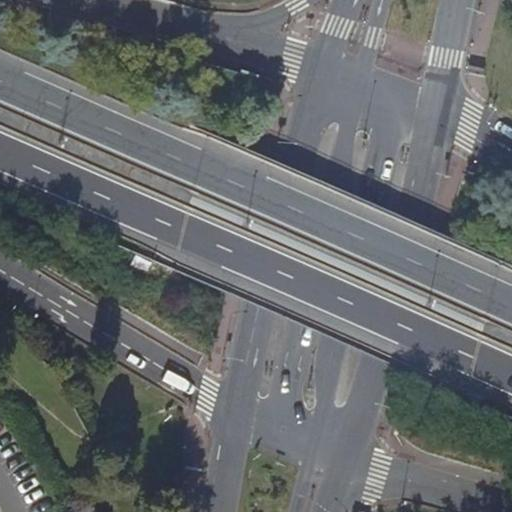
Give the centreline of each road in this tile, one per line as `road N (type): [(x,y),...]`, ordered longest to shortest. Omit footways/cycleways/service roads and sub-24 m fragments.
road 1 (trunk): [(0,151),(511,374)]
road 2 (trunk): [(511,307),(0,84)]
road 3 (secondary): [(360,82),(343,190),(290,379),(283,436)]
road 4 (secondary): [(312,449),(399,99)]
road 5 (secondary): [(327,67),(238,416)]
road 6 (secondary): [(342,462),(374,374),(436,115)]
road 7 (trunk): [(0,272),(238,416)]
road 8 (trunk): [(342,462),(505,511)]
road 9 (trunk): [(213,37),(87,0)]
